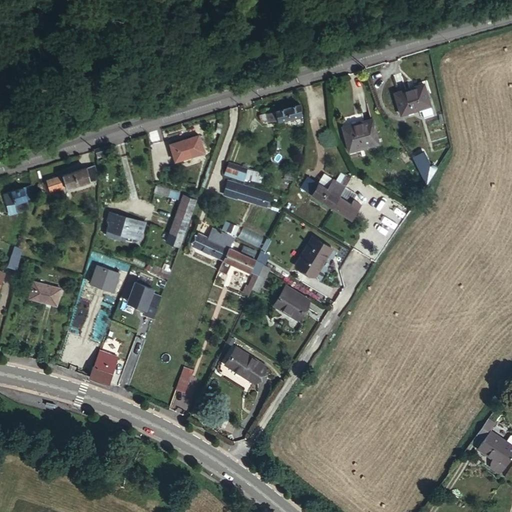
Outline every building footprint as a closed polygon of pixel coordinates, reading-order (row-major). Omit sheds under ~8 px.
[(402,116),(421,109),(431,106),(424,86),(395,95),(402,116)] [(276,111),(266,114),(260,115),(262,122),(267,120),(268,126),(304,116),(300,104),(276,111)] [(431,106),(421,109),(424,116),(433,114),(431,106)] [(383,142),(377,119),(349,126),(355,150),(383,142)] [(205,153),(199,137),(170,147),(175,163),(205,153)] [(410,159),(425,177),(434,169),(420,151),(410,159)] [(246,168),(227,162),(224,174),(242,180),(246,168)] [(68,188),(98,179),(94,167),(44,183),(47,193),(68,186),(68,188)] [(329,191),(335,182),(326,176),(320,185),(329,191)] [(313,197),(320,185),(309,178),(302,190),(313,197)] [(341,198),(347,189),(335,182),(329,191),(320,185),(313,197),(334,209),(341,198)] [(269,194),(240,185),(236,197),(264,206),(265,200),(267,201),(269,194)] [(32,186),(24,189),(28,200),(35,197),(32,186)] [(28,200),(24,189),(4,195),(7,206),(28,200)] [(180,248),(196,202),(182,197),(166,243),(180,248)] [(353,205),(341,198),(334,209),(353,221),(362,205),(356,201),(353,205)] [(30,207),(28,200),(7,206),(10,213),(30,207)] [(140,245),(148,221),(110,209),(104,233),(140,245)] [(214,229),(210,238),(230,247),(234,237),(214,229)] [(230,247),(210,238),(199,234),(193,248),(224,261),(230,248),(230,247)] [(314,236),(298,263),(316,275),(332,247),(314,236)] [(12,244),(6,265),(15,268),(22,247),(12,244)] [(250,254),(253,249),(241,244),(238,249),(250,254)] [(254,265),(257,260),(230,248),(224,261),(233,264),(250,272),(251,271),(256,273),(258,267),(254,265)] [(258,275),(264,263),(257,260),(254,265),(258,267),(256,273),(251,271),(250,272),(258,275)] [(224,261),(219,271),(229,274),(233,264),(224,261)] [(98,263),(90,284),(117,292),(122,272),(98,263)] [(160,294),(133,278),(122,298),(151,314),(160,294)] [(62,289),(34,281),(30,298),(57,306),(62,289)] [(308,301),(284,287),(273,306),(297,320),(308,301)] [(255,383),(266,366),(236,348),(226,365),(255,383)] [(119,356),(102,351),(98,363),(115,368),(119,356)] [(94,367),(91,378),(109,384),(115,368),(98,363),(96,367),(94,367)] [(188,380),(181,377),(176,390),(184,393),(188,380)] [(511,453),(511,451),(488,435),(478,450),(492,460),(490,463),(489,467),(497,473),(501,471),(511,453)]
